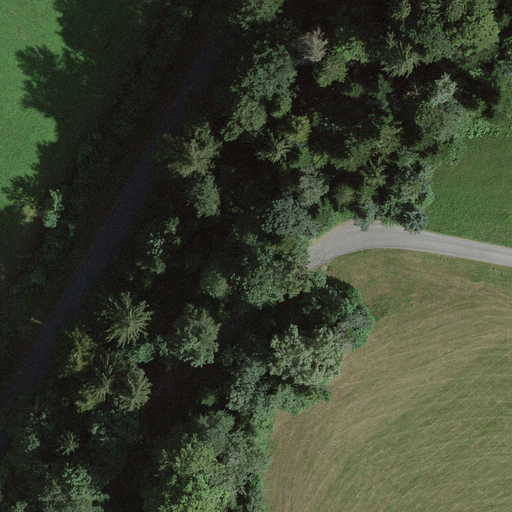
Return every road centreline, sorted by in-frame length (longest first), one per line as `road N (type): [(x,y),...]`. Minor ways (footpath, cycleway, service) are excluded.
road 1 (tertiary): [(511,256),(383,235),(317,253),(149,407),(123,456),(111,511)]
road 2 (unclassified): [(237,0),(0,429)]
